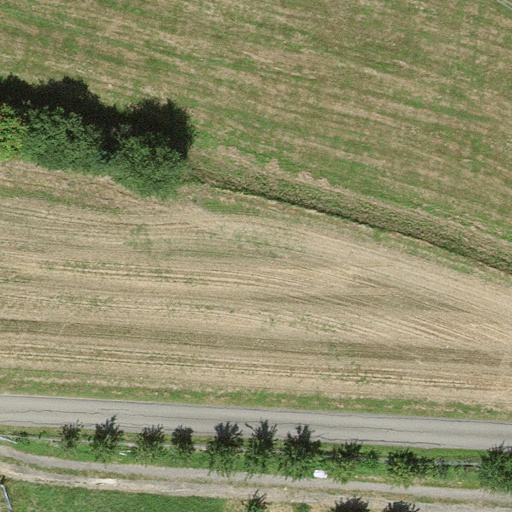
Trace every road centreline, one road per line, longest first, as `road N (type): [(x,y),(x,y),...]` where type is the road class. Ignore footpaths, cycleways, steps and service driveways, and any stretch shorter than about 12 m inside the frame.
road 1 (track): [(0,465),(87,479),(511,504)]
road 2 (track): [(511,440),(0,413)]
